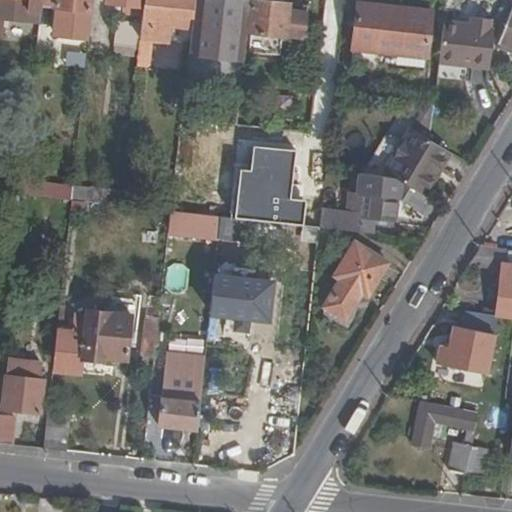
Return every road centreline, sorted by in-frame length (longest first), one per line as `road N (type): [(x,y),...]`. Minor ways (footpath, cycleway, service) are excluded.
road 1 (tertiary): [(292,500),(511,145)]
road 2 (residential): [(0,468),(292,500)]
